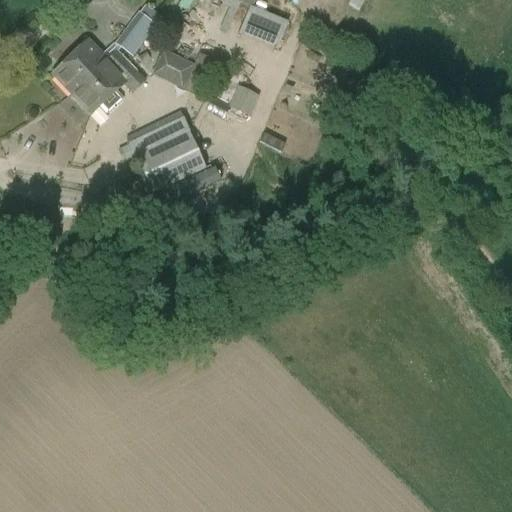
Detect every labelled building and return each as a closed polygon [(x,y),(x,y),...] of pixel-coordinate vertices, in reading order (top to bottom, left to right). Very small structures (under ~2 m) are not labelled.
[(274,51),(284,21),(243,7),(232,37),(274,51)] [(137,16),(152,27),(158,19),(143,8),(137,16)] [(130,26),(116,45),(130,56),(145,37),(130,26)] [(57,81),(71,96),(90,116),(99,108),(106,115),(109,115),(122,103),(122,100),(116,93),(126,84),(128,81),(136,74),(116,54),(106,63),(87,43),(52,75),(57,81)] [(170,87),(180,92),(183,87),(192,69),(162,55),(151,78),(170,87)] [(219,67),(197,57),(181,92),(200,101),(207,85),(210,86),(219,67)] [(236,92),(229,107),(248,116),(255,100),(236,92)] [(141,173),(151,195),(202,171),(178,116),(127,139),(142,173),(141,173)]
